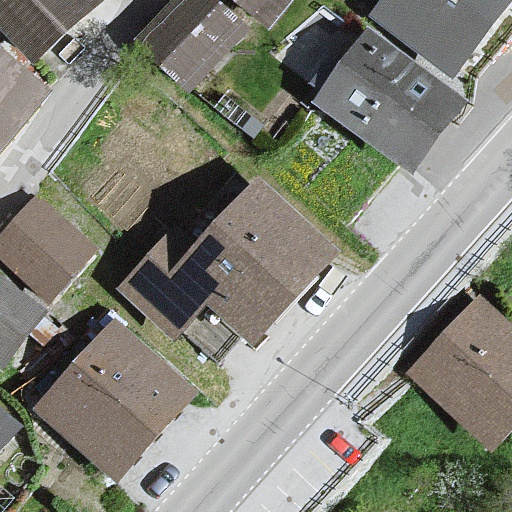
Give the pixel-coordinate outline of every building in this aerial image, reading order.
[(0,0),(0,39),(23,65),(96,0),(0,0)] [(203,0),(170,0),(125,51),(180,100),(241,33),(203,0)] [(220,0),(255,29),(279,0),(220,0)] [(364,0),(356,10),(439,74),(456,53),(496,2),(497,0),(364,0)] [(356,29),(304,100),(405,173),(457,102),(356,29)] [(0,132),(34,95),(0,63),(0,132)] [(244,356),(332,266),(245,181),(174,253),(156,234),(107,284),(159,335),(190,303),(244,356)] [(0,223),(0,266),(39,302),(84,253),(24,198),(0,223)] [(0,282),(0,353),(35,312),(0,282)] [(511,419),(511,345),(463,298),(389,373),(475,456),(511,419)] [(22,406),(101,484),(182,402),(103,324),(22,406)]
